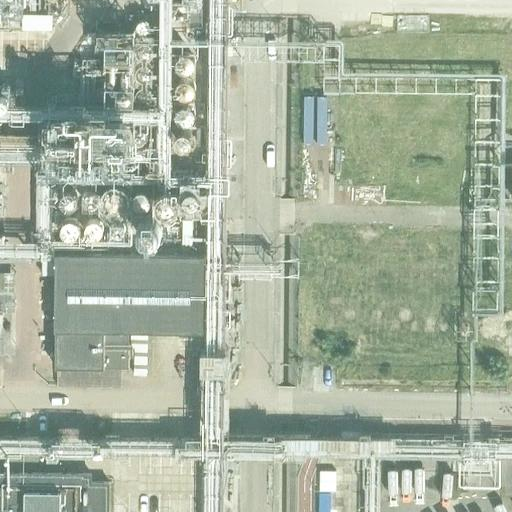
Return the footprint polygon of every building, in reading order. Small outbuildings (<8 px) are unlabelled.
[(34,0),(35,13),(56,13),(56,0),(34,0)] [(432,53),(453,64),(465,38),(444,28),(432,53)] [(427,55),(428,49),(427,42),(423,38),(419,34),(412,32),(405,33),(402,35),(399,38),(396,43),(394,49),(395,55),(398,60),(403,64),(410,66),(414,66),(417,65),(423,61),(427,55)] [(387,56),(388,49),(387,43),(384,38),(379,34),(373,33),(369,33),(365,34),(360,37),(358,40),(356,43),(354,49),(356,56),(359,61),(364,65),(370,66),(377,66),(383,62),(387,56)] [(479,33),(463,50),(478,63),(494,46),(479,33)] [(475,133),(462,120),(479,102),(468,91),(457,102),(464,108),(434,139),(452,157),(475,133)] [(407,124),(409,93),(389,92),(387,124),(407,124)] [(441,110),(457,106),(452,92),(436,97),(441,110)] [(421,93),(413,115),(427,120),(435,97),(421,93)] [(159,233),(177,212),(163,200),(145,222),(159,233)] [(117,227),(133,232),(140,207),(124,203),(117,227)] [(93,207),(79,204),(75,221),(89,225),(93,207)] [(103,225),(118,218),(113,207),(98,215),(103,225)] [(203,255),(56,254),(55,366),(128,367),(128,330),(202,330),(203,255)] [(500,351),(501,332),(484,331),(483,350),(500,351)] [(504,476),(505,464),(480,463),(479,474),(504,476)] [(161,466),(159,511),(197,511),(199,467),(161,466)] [(90,474),(0,472),(0,511),(108,511),(109,482),(90,482),(90,474)]
